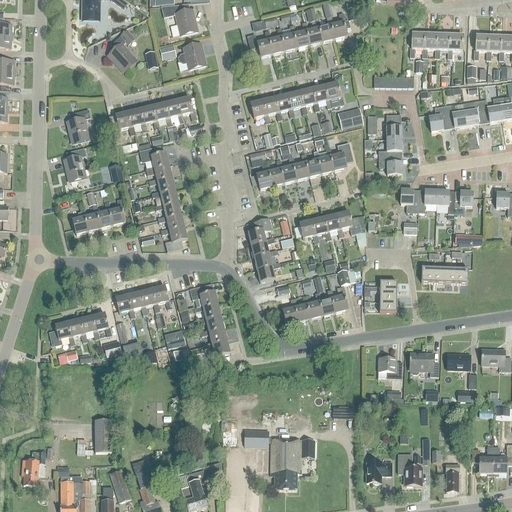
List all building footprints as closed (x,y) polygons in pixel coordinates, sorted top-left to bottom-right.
[(99,2),(107,2),(107,0),(82,0),(82,24),(99,24),(99,2)] [(128,5),(120,0),(111,0),(110,2),(123,12),(128,5)] [(285,0),(288,9),(295,7),(293,0),(285,0)] [(357,21),(353,4),(346,5),(350,23),(357,21)] [(403,5),(386,5),(386,15),(403,16),(403,5)] [(161,9),(163,20),(176,17),(181,39),(197,35),(192,11),(182,14),(181,7),(161,9)] [(308,32),(306,33),(310,48),(322,45),(318,30),(320,30),(318,22),(316,22),(313,11),(306,13),(308,21),(310,20),(313,31),(308,32)] [(331,27),(334,42),(347,39),(345,31),(350,30),(348,23),(345,24),(343,16),(338,17),(340,25),(333,27),(331,27)] [(328,28),(320,30),(318,30),(322,45),(334,42),(331,27),(333,27),(331,19),(326,20),(328,28)] [(264,23),(266,28),(277,26),(276,20),(264,23)] [(303,34),(295,36),(294,36),(297,51),(310,48),(306,33),(308,32),(306,24),(301,26),(303,34)] [(0,38),(11,39),(12,27),(0,26),(0,38)] [(291,37),(283,39),(281,39),(285,54),(297,51),(294,36),(295,36),(293,28),(289,29),(291,37)] [(279,40),(271,42),(269,42),(273,57),(285,54),(281,39),(283,39),(281,31),(277,32),(279,40)] [(134,41),(126,32),(120,37),(120,38),(111,47),(114,51),(107,57),(124,75),(136,64),(121,47),(126,44),(128,47),(134,41)] [(269,42),(271,42),(269,34),(264,35),(266,43),(257,45),(255,37),(247,39),(250,51),(257,49),(260,60),(273,57),(269,42)] [(409,51),(409,59),(414,60),(414,51),(422,52),(424,52),(424,36),(412,36),(411,51),(409,51)] [(422,52),(422,60),(426,60),(427,52),(435,52),(437,52),(437,37),(424,36),(424,52),(422,52)] [(449,53),(450,37),(437,37),(437,52),(435,52),(434,60),(439,61),(439,52),(447,53),(449,53)] [(450,37),(449,53),(447,53),(447,61),(451,61),(452,53),(462,53),(463,38),(450,37)] [(11,39),(0,38),(0,51),(11,51),(11,39)] [(478,54),(486,54),(488,54),(489,38),(476,38),(475,53),(473,53),(473,62),(478,62),(478,54)] [(486,62),(491,62),(491,54),(499,54),(501,54),(501,39),(489,38),(488,54),(486,54),(486,62)] [(499,54),(499,63),(503,63),(503,55),(511,55),(511,54),(511,39),(501,39),(501,54),(499,54)] [(189,73),(206,69),(200,45),(183,49),(185,56),(181,57),(179,60),(179,64),(183,66),(187,65),(189,73)] [(159,51),(162,62),(176,59),(173,47),(159,51)] [(0,74),(14,75),(15,63),(0,62),(0,74)] [(148,64),(150,72),(158,70),(156,62),(148,64)] [(475,69),(467,68),(466,80),(475,81),(475,69)] [(501,70),(501,82),(511,82),(511,70),(501,70)] [(14,75),(0,74),(0,87),(14,88),(14,75)] [(337,85),(324,88),(328,103),(330,102),(337,101),(339,109),(344,107),(342,99),(340,99),(337,85)] [(324,88),(312,91),(315,106),(317,105),(325,104),(327,112),(332,110),(330,102),(328,103),(324,88)] [(312,91),(300,94),(303,109),(305,108),(313,107),(315,115),(319,113),(317,105),(315,106),(312,91)] [(300,94),(287,97),(291,112),(292,112),(300,110),(302,118),(307,116),(305,108),(303,109),(300,94)] [(287,97),(275,100),(278,115),(280,114),(288,113),(290,121),(294,119),(292,112),(291,112),(287,97)] [(504,100),(498,101),(501,124),(511,122),(511,98),(509,99),(510,107),(505,108),(504,100)] [(189,99),(177,102),(180,117),(182,117),(190,115),(192,123),(196,122),(194,114),(193,114),(192,111),(198,110),(195,99),(189,101),(189,99)] [(275,100),(262,103),(266,118),(268,117),(275,116),(277,124),(282,122),(280,114),(278,115),(275,100)] [(486,103),(480,104),(483,125),(489,124),(489,126),(501,124),(498,101),(493,102),(494,110),(488,111),(486,103)] [(168,120),(170,120),(178,118),(180,126),(184,125),(182,117),(180,117),(177,102),(164,105),(168,120)] [(266,118),(262,103),(250,106),(253,121),(263,119),(265,127),(270,125),(268,117),(266,118)] [(463,106),(464,114),(466,129),(478,127),(478,125),(483,125),(480,104),(463,106)] [(172,128),(170,120),(168,120),(164,105),(152,108),(156,123),(158,123),(165,121),(167,129),(172,128)] [(457,107),(445,109),(448,130),(454,129),(454,131),(466,129),(464,114),(458,115),(457,107)] [(159,131),(158,123),(156,123),(152,108),(140,111),(143,126),(145,126),(153,124),(155,132),(159,131)] [(448,130),(445,109),(434,111),(435,119),(428,120),(431,135),(443,133),(443,131),(448,130)] [(147,134),(145,126),(143,126),(140,111),(127,114),(131,129),(133,129),(141,127),(143,135),(147,134)] [(89,143),(84,122),(90,120),(88,112),(72,116),(74,122),(67,124),(72,147),(89,143)] [(359,113),(338,118),(341,132),(363,127),(359,113)] [(134,135),(133,129),(131,129),(127,114),(115,117),(119,133),(128,130),(130,138),(131,138),(132,146),(136,145),(134,137),(135,137),(134,135)] [(386,118),(386,142),(401,142),(401,130),(399,130),(399,118),(386,118)] [(367,119),(367,129),(375,129),(375,119),(367,119)] [(330,125),(323,127),(325,135),(332,134),(330,125)] [(204,135),(202,127),(189,130),(191,138),(204,135)] [(312,128),(315,138),(321,137),(318,127),(312,128)] [(178,132),(181,141),(187,139),(185,130),(178,132)] [(353,133),(356,144),(362,142),(359,131),(353,133)] [(263,137),(266,150),(273,148),(270,136),(263,137)] [(378,154),(378,160),(399,160),(399,154),(401,154),(401,142),(386,142),(386,154),(378,154)] [(334,174),(346,171),(345,164),(351,162),(347,146),(342,148),(342,147),(337,148),(339,157),(332,158),(330,159),(334,174)] [(326,154),(318,156),(320,161),(318,162),(321,177),(334,174),(330,159),(332,158),(330,150),(325,152),(326,154)] [(71,187),(74,189),(76,188),(77,186),(77,184),(86,182),(80,160),(86,159),(84,151),(70,154),(71,160),(64,162),(69,186),(71,185),(71,187)] [(152,163),(153,169),(154,171),(169,168),(166,155),(151,159),(150,153),(141,155),(143,165),(152,163)] [(315,163),(307,164),(305,165),(309,180),(321,177),(318,162),(320,161),(318,156),(318,153),(313,155),(315,163)] [(265,161),(263,154),(250,157),(251,164),(261,162),(263,167),(264,167),(266,166),(265,161)] [(295,168),(293,168),(297,183),(309,180),(305,165),(307,164),(305,156),(301,158),(303,166),(295,168)] [(290,169),(282,171),(280,171),(284,186),(297,183),(293,168),(295,168),(293,160),(288,161),(290,169)] [(399,160),(378,160),(378,170),(387,170),(387,178),(402,178),(401,165),(399,165),(399,160)] [(278,172),(270,174),(268,174),(272,189),(284,186),(280,171),(282,171),(280,163),(276,164),(278,172)] [(268,174),(270,174),(268,166),(266,166),(264,167),(266,175),(250,179),(253,188),(258,187),(259,192),(272,189),(268,174)] [(155,176),(156,182),(157,184),(172,180),(169,168),(154,171),(153,169),(145,171),(147,178),(155,176)] [(113,177),(115,184),(123,182),(121,174),(113,177)] [(157,186),(159,194),(160,196),(175,192),(172,180),(157,184),(156,182),(148,184),(149,188),(157,186)] [(162,207),(163,209),(178,205),(175,192),(160,196),(159,194),(151,196),(152,201),(160,199),(162,207)] [(406,215),(418,216),(419,195),(413,195),(413,193),(401,192),(400,207),(406,207),(406,215)] [(424,208),(436,208),(436,193),(424,193),(424,195),(419,195),(418,216),(424,216),(424,208)] [(447,217),(453,217),(454,196),(449,196),(449,194),(436,193),(436,208),(448,209),(447,217)] [(454,196),(453,217),(464,218),(464,209),(472,209),(472,195),(460,194),(460,196),(454,196)] [(86,196),(89,208),(96,207),(93,195),(86,196)] [(507,219),(511,219),(511,198),(509,198),(509,196),(496,195),(496,210),(507,211),(507,219)] [(113,228),(125,225),(122,211),(123,210),(121,202),(117,203),(119,211),(111,213),(109,213),(113,228)] [(113,228),(109,213),(111,213),(109,205),(104,206),(106,214),(99,216),(97,216),(100,231),(113,228)] [(154,209),(155,211),(155,213),(163,211),(165,219),(166,221),(181,217),(178,205),(163,209),(162,207),(154,209)] [(94,217),(86,219),(85,219),(88,234),(100,231),(97,216),(99,216),(97,208),(92,209),(94,217)] [(85,219),(86,219),(84,211),(80,212),(82,220),(72,222),(76,237),(88,234),(85,219)] [(341,231),(349,230),(351,238),(362,235),(358,219),(350,221),(348,214),(336,217),(339,232),(341,231)] [(166,223),(168,231),(169,233),(184,229),(181,217),(166,221),(165,219),(157,221),(158,225),(166,223)] [(337,233),(339,241),(343,239),(341,231),(339,232),(336,217),(323,220),(327,235),(329,234),(337,233)] [(374,225),(374,230),(380,230),(380,221),(374,221),(375,217),(369,217),(369,222),(373,222),(373,225),(374,225)] [(326,241),(326,243),(331,242),(329,234),(327,235),(323,220),(311,223),(315,238),(317,237),(322,236),(323,239),(326,241)] [(248,235),(251,248),(266,244),(265,242),(263,235),(272,233),(269,221),(253,225),(255,233),(248,235)] [(312,238),(314,246),(319,245),(317,237),(315,238),(311,223),(299,226),(302,241),(312,238)] [(404,225),(403,237),(417,237),(417,225),(404,225)] [(187,242),(184,229),(169,233),(168,231),(160,233),(161,238),(169,236),(171,244),(165,245),(167,255),(183,251),(181,243),(187,242)] [(455,237),(455,245),(481,246),(481,238),(455,237)] [(251,248),(254,260),(269,256),(268,255),(266,247),(274,245),(273,240),(265,242),(266,244),(251,248)] [(282,251),(293,248),(291,241),(280,244),(282,251)] [(254,260),(257,272),(272,269),(271,267),(269,259),(277,257),(276,253),(268,255),(269,256),(254,260)] [(272,269),(257,272),(260,285),(275,281),(272,271),(280,269),(279,265),(271,267),(272,269)] [(433,270),(421,270),(421,285),(433,285),(433,270)] [(433,270),(433,285),(444,285),(445,270),(433,270)] [(444,285),(455,286),(456,271),(445,270),(444,285)] [(337,275),(340,288),(356,284),(353,271),(337,275)] [(468,271),(456,271),(455,286),(467,286),(468,271)] [(396,284),(379,284),(379,289),(379,294),(396,295),(396,284)] [(202,308),(202,310),(217,306),(214,294),(209,295),(207,287),(192,291),(193,297),(191,298),(192,302),(195,302),(196,310),(202,308)] [(165,288),(152,292),(156,307),(158,306),(165,304),(167,312),(172,311),(170,303),(168,303),(165,288)] [(276,291),(278,297),(288,295),(287,288),(276,291)] [(335,316),(348,313),(344,298),(346,298),(344,289),(337,291),(339,299),(333,300),(331,301),(335,316)] [(160,314),(158,306),(156,307),(152,292),(140,295),(143,310),(145,309),(153,307),(155,315),(158,315),(160,314)] [(333,300),(331,292),(327,293),(329,301),(321,303),(319,304),(323,319),(335,316),(331,301),(333,300)] [(396,295),(379,294),(379,304),(396,305),(396,295)] [(140,295),(128,298),(131,313),(133,312),(141,310),(143,318),(147,317),(145,309),(143,310),(140,295)] [(316,304),(309,306),(307,307),(311,322),(323,319),(319,304),(321,303),(319,295),(314,296),(316,304)] [(131,313),(128,298),(115,301),(119,316),(129,313),(131,321),(135,320),(133,312),(131,313)] [(307,298),(305,299),(302,299),(304,307),(297,309),(295,310),(298,325),(311,322),(307,307),(309,306),(307,298)] [(295,310),(297,309),(295,301),(290,302),(292,310),(282,313),(286,328),(298,325),(295,310)] [(379,304),(379,315),(396,315),(396,305),(379,304)] [(220,318),(217,306),(202,310),(202,308),(196,310),(194,310),(195,315),(203,313),(205,320),(205,322),(220,318)] [(180,314),(183,324),(188,323),(186,313),(180,314)] [(104,316),(92,319),(95,334),(97,333),(105,331),(107,339),(116,337),(113,326),(107,328),(104,316)] [(206,325),(208,333),(208,334),(223,331),(220,318),(205,322),(205,320),(197,322),(198,327),(206,325)] [(92,319),(79,322),(83,337),(85,336),(93,334),(95,342),(99,341),(97,333),(95,334),(92,319)] [(79,322),(67,325),(71,340),(73,339),(81,337),(83,345),(87,344),(85,336),(83,337),(79,322)] [(75,347),(73,339),(71,340),(67,325),(55,328),(56,334),(49,335),(52,349),(61,347),(60,342),(68,340),(70,348),(75,347)] [(128,346),(123,325),(116,326),(121,347),(128,346)] [(209,337),(211,345),(211,347),(226,343),(223,331),(208,334),(208,333),(200,335),(201,339),(209,337)] [(184,347),(181,334),(175,336),(176,343),(169,345),(171,351),(184,347)] [(211,347),(211,345),(203,347),(204,351),(212,349),(215,359),(230,355),(226,343),(211,347)] [(107,360),(121,357),(118,345),(104,349),(107,360)] [(77,360),(75,352),(65,355),(67,363),(77,360)] [(498,375),(510,375),(511,360),(504,360),(504,353),(481,352),(481,368),(499,369),(498,375)] [(161,353),(155,355),(158,366),(162,365),(162,368),(170,366),(167,355),(162,356),(161,353)] [(144,357),(146,367),(155,365),(153,354),(144,357)] [(179,363),(177,354),(170,355),(172,364),(179,363)] [(430,379),(438,379),(439,365),(432,365),(433,357),(410,356),(409,373),(411,373),(411,375),(412,377),(417,377),(418,375),(418,373),(430,374),(430,379)] [(447,372),(469,373),(470,358),(447,357),(447,372)] [(396,364),(396,361),(378,361),(378,374),(386,374),(386,381),(401,382),(402,365),(396,364)] [(468,391),(476,392),(476,377),(468,377),(468,391)] [(206,394),(212,397),(214,392),(209,389),(206,394)] [(425,403),(437,403),(438,393),(433,393),(433,395),(426,395),(425,403)] [(473,403),(473,394),(465,394),(465,403),(473,403)] [(490,395),(490,407),(501,407),(501,401),(498,401),(498,395),(490,395)] [(164,403),(151,403),(150,427),(163,428),(164,403)] [(478,420),(492,421),(493,409),(479,408),(478,420)] [(225,446),(236,446),(237,418),(225,418),(225,446)] [(94,422),(95,455),(111,454),(110,422),(94,422)] [(268,433),(244,433),(244,449),(268,449),(268,444),(271,444),(270,478),(274,478),(274,493),(296,493),(297,476),(301,476),(301,460),(314,460),(314,443),(301,443),(301,442),(271,442),(268,438),(268,433)] [(492,478),(498,479),(498,476),(506,476),(506,468),(511,467),(511,447),(506,447),(506,461),(498,460),(498,453),(499,449),(493,449),(493,453),(492,478)] [(479,465),(479,476),(486,476),(486,478),(492,478),(493,453),(493,449),(487,449),(486,453),(486,460),(479,460),(479,452),(472,452),(472,465),(479,465)] [(432,465),(440,465),(440,462),(442,462),(442,456),(440,456),(440,453),(432,453),(432,465)] [(23,479),(23,488),(38,489),(38,480),(38,466),(44,467),(44,455),(31,454),(31,463),(22,462),(21,479),(23,479)] [(404,488),(421,488),(421,470),(412,470),(412,457),(398,457),(398,477),(405,477),(404,488)] [(149,472),(147,472),(143,458),(130,462),(140,491),(139,492),(143,503),(140,504),(142,511),(160,511),(158,503),(155,504),(150,488),(154,487),(149,472)] [(366,485),(381,485),(381,478),(391,478),(391,465),(381,465),(381,464),(366,464),(366,485)] [(185,504),(186,511),(200,511),(207,510),(204,498),(203,498),(200,487),(220,482),(221,465),(202,470),(203,473),(187,478),(189,486),(190,489),(181,492),(185,504)] [(446,495),(458,495),(458,476),(459,476),(459,467),(445,467),(445,476),(446,476),(446,495)] [(110,477),(119,505),(131,502),(122,473),(110,477)] [(61,508),(60,508),(59,511),(89,511),(89,483),(81,483),(81,479),(60,479),(61,508)] [(113,503),(113,496),(113,490),(103,490),(103,503),(101,503),(101,511),(113,511),(113,503)]
